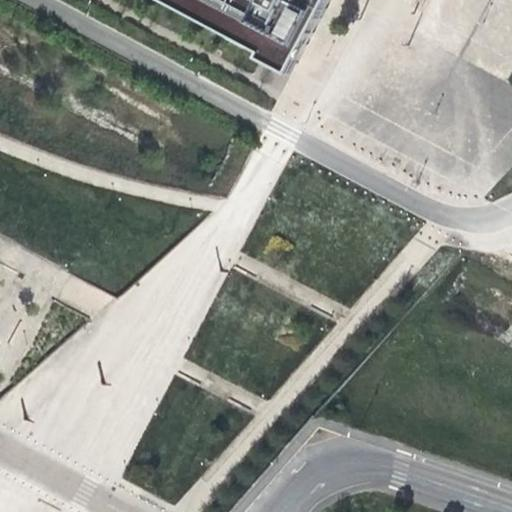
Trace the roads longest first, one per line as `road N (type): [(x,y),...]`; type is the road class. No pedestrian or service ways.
road 1 (unclassified): [(45,0),(405,196),(455,217),(494,221),(511,213)]
road 2 (residential): [(511,509),(400,469),(343,468),(284,511)]
